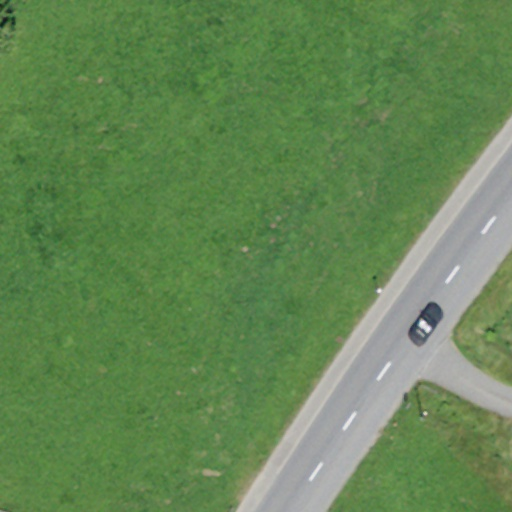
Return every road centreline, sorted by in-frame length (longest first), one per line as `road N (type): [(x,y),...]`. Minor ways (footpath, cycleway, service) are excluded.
road 1 (secondary): [(410,338),(292,511)]
road 2 (secondary): [(511,195),(410,338)]
road 3 (residential): [(511,403),(410,338)]
